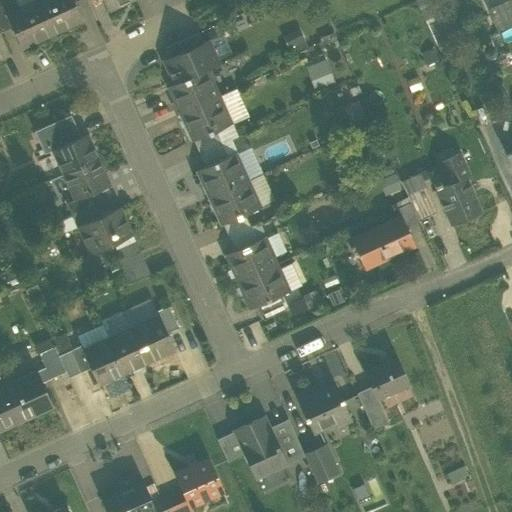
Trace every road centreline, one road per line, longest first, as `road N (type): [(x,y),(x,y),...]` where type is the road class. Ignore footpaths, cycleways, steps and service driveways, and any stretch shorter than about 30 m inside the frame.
road 1 (residential): [(0,104),(81,67),(113,84),(239,377)]
road 2 (residential): [(239,377),(511,254)]
road 3 (residential): [(0,484),(239,377)]
road 4 (track): [(412,299),(493,511)]
